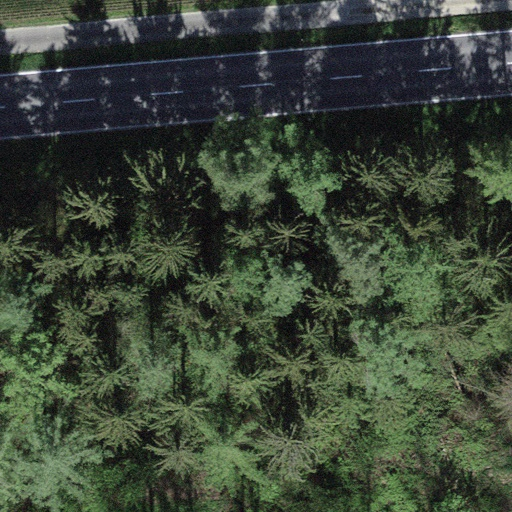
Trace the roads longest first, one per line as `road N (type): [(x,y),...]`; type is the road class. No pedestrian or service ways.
road 1 (primary): [(0,107),(511,63)]
road 2 (track): [(490,0),(0,42)]
